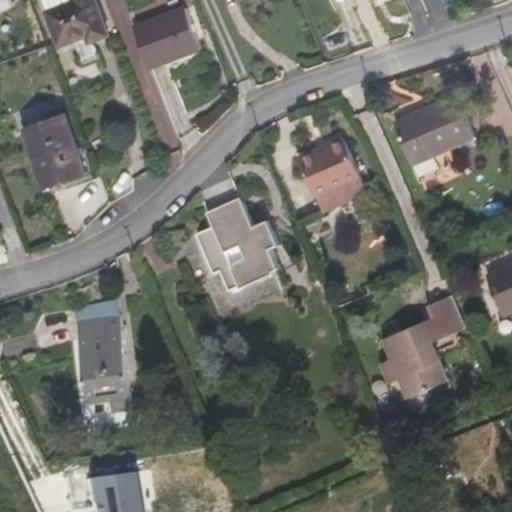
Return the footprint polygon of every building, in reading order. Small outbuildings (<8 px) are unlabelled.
[(38,0),(58,49),(68,45),(77,68),(92,63),(85,46),(100,40),(84,0),(38,0)] [(135,27),(150,66),(201,47),(186,7),(135,27)] [(480,139),(462,98),(401,125),(428,185),(460,171),(451,151),(480,139)] [(64,119),(25,133),(45,189),(85,175),(64,119)] [(300,160),(317,201),(319,200),(363,181),(347,145),(322,156),(320,152),(300,160)] [(211,214),(243,200),(229,164),(202,192),(211,214)] [(256,229),(243,200),(211,214),(217,228),(197,236),(215,277),(222,274),(231,293),(280,273),(271,251),(280,248),(270,223),(256,229)] [(511,311),(511,265),(490,274),(506,314),(511,311)] [(434,318),(443,339),(467,327),(453,295),(428,306),(434,318)] [(116,412),(136,409),(125,318),(81,322),(90,396),(113,394),(114,401),(116,412)] [(424,322),(433,343),(443,339),(434,318),(424,322)] [(450,381),(433,343),(424,322),(386,339),(395,358),(404,378),(412,397),(450,381)] [(383,363),(392,383),(404,378),(395,358),(383,363)] [(114,401),(113,394),(90,396),(91,403),(114,401)] [(89,478),(93,511),(137,511),(133,473),(89,478)]
